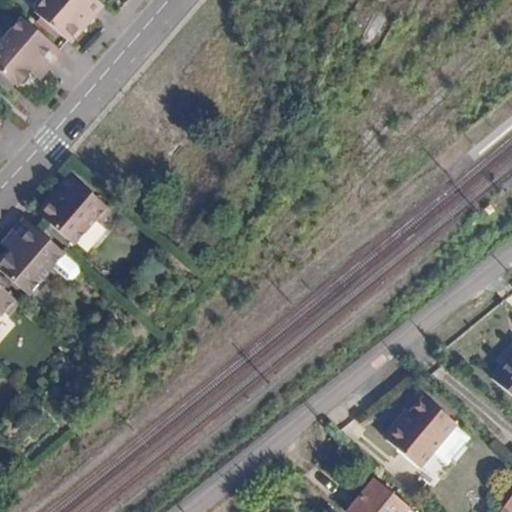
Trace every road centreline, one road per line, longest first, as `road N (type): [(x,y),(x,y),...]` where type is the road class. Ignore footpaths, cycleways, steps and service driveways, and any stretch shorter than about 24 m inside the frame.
road 1 (residential): [(511,268),(301,422),(195,511)]
road 2 (residential): [(169,0),(0,190)]
